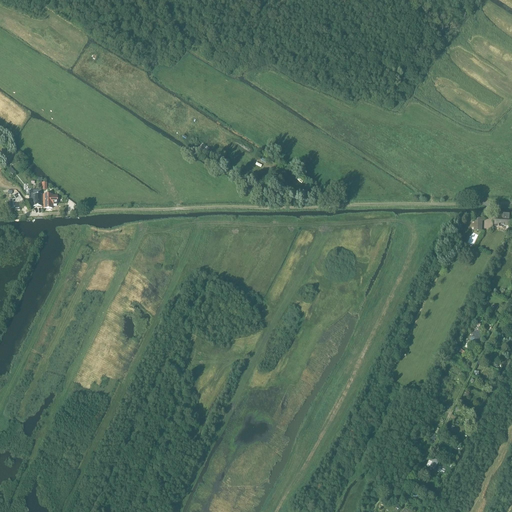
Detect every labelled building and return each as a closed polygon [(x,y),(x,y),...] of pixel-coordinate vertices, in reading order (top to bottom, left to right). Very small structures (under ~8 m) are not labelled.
[(206,155),(209,151),(204,147),(204,146),(198,141),(194,146),(206,155)] [(42,207),(42,195),(42,191),(30,191),(30,201),(33,201),(33,207),(42,207)] [(14,211),(20,210),(20,205),(24,202),(18,193),(15,195),(17,198),(16,199),(12,199),(12,204),(14,204),(14,211)] [(56,193),(43,193),(43,209),(51,209),(51,204),(56,204),(56,193)] [(510,219),(510,215),(502,215),(502,218),(495,217),(495,226),(502,227),(502,225),(510,226),(510,219)] [(481,231),(482,218),(474,218),(473,230),(481,231)] [(456,243),(462,233),(457,230),(451,240),(456,243)] [(430,468),(429,468),(435,471),(439,461),(434,459),(433,460),(430,459),(426,466),(430,468)]
